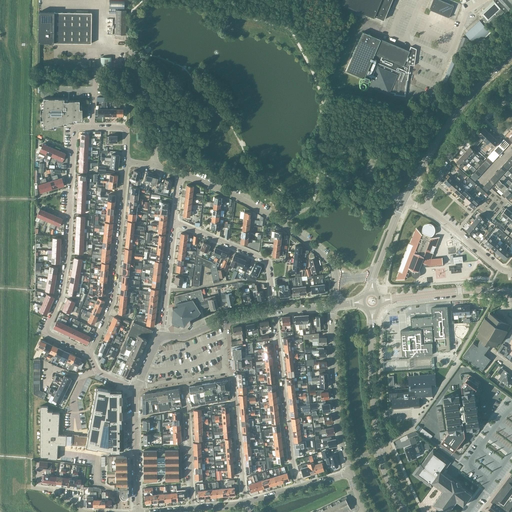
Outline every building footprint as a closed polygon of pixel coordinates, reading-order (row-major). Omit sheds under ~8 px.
[(109,0),(109,8),(124,8),(124,0),(109,0)] [(342,0),(341,4),(375,18),(376,17),(383,20),(389,6),(391,7),(394,0),(342,0)] [(433,0),(429,9),(435,12),(439,14),(441,14),(445,16),(449,18),(454,6),(440,0),(433,0)] [(489,26),(504,12),(494,0),(480,12),(484,16),(482,18),(484,20),(483,22),(485,25),(487,23),(489,26)] [(511,0),(495,0),(495,1),(506,12),(511,6),(511,0)] [(126,10),(115,10),(115,35),(126,35),(126,10)] [(91,13),(39,12),(38,12),(38,43),(91,44),(91,13)] [(475,45),(490,31),(479,20),(465,34),(475,45)] [(360,77),(363,78),(363,80),(367,82),(368,80),(370,81),(371,82),(370,85),(388,93),(394,94),(394,96),(401,97),(401,95),(404,95),(406,82),(406,80),(407,80),(409,70),(410,65),(414,65),(416,49),(411,46),(410,47),(409,51),(381,40),(362,32),(346,71),(360,77)] [(101,57),(100,67),(111,67),(112,57),(101,57)] [(449,84),(457,65),(459,62),(452,59),(443,81),(449,84)] [(63,122),(63,119),(82,119),(82,109),(79,109),(79,100),(69,100),(68,100),(68,101),(67,101),(67,99),(64,99),(64,98),(43,98),(43,101),(43,109),(40,109),(40,119),(43,119),(43,128),(53,128),(53,127),(53,125),(56,125),(63,125),(63,122)] [(483,140),(489,133),(484,128),(483,129),(482,128),(481,130),(481,131),(478,135),(480,137),(478,140),(477,139),(472,144),(476,147),(483,140)] [(81,134),(80,140),(93,141),(93,138),(88,138),(88,135),(90,132),(83,132),(83,134),(81,134)] [(489,133),(483,140),(485,142),(483,145),(485,147),(494,137),(489,133)] [(113,142),(117,142),(117,136),(109,136),(106,136),(106,144),(113,144),(113,142)] [(485,147),(483,149),(481,151),(484,155),(486,152),(485,152),(490,146),(492,148),(496,144),(497,145),(498,143),(499,141),(494,137),(485,147)] [(496,148),(501,153),(509,144),(504,139),(496,148)] [(39,151),(38,153),(44,156),(48,146),(43,144),(41,147),(39,151)] [(46,159),(48,155),(51,156),(54,149),(48,146),(44,156),(43,158),(46,159)] [(470,146),(465,151),(475,160),(477,163),(478,162),(480,165),(483,161),(481,159),(480,160),(474,155),(476,152),(472,148),(470,146)] [(501,153),(496,148),(488,157),(493,161),(501,153)] [(59,151),(54,149),(51,156),(54,157),(53,160),(55,161),(56,158),(59,151)] [(56,158),(55,161),(61,164),(62,161),(65,154),(59,151),(56,158)] [(475,160),(465,151),(461,156),(467,162),(470,159),(473,162),(475,160)] [(471,165),(467,162),(461,156),(456,161),(459,163),(457,165),(461,169),(463,167),(465,164),(469,167),(471,165)] [(119,162),(104,160),(104,163),(110,164),(110,168),(118,169),(119,162)] [(134,171),(131,178),(136,179),(134,184),(137,185),(140,186),(141,181),(142,177),(139,176),(140,173),(134,171)] [(449,186),(458,177),(460,174),(458,172),(454,177),(451,174),(446,179),(447,180),(444,182),(449,186)] [(53,180),(50,181),(52,189),(58,187),(54,175),(52,176),(53,180)] [(57,175),(54,175),(58,187),(64,185),(63,182),(62,178),(58,179),(57,175)] [(152,176),(149,186),(152,187),(153,184),(156,185),(159,176),(155,175),(155,176),(152,176)] [(458,177),(449,186),(454,191),(459,185),(457,183),(460,179),(458,177)] [(45,178),(43,179),(46,191),(52,189),(50,181),(46,182),(45,178)] [(46,191),(43,179),(40,180),(41,184),(38,185),(40,192),(46,191)] [(165,179),(164,183),(160,182),(159,188),(162,189),(161,192),(164,192),(165,188),(169,189),(171,181),(165,179)] [(511,191),(508,188),(499,180),(496,184),(501,188),(500,189),(500,190),(510,199),(511,196),(511,191)] [(459,185),(454,191),(459,195),(468,185),(466,184),(465,185),(462,182),(459,185)] [(491,187),(486,183),(482,188),(487,192),(491,187)] [(468,185),(459,195),(464,199),(469,193),(467,191),(470,188),(468,185)] [(472,196),(469,193),(464,199),(469,204),(477,194),(475,192),(472,196)] [(480,196),(477,194),(469,204),(474,208),(474,207),(475,208),(477,206),(476,206),(479,202),(476,200),(480,196)] [(115,201),(99,200),(97,200),(96,203),(105,204),(107,204),(107,207),(114,208),(115,201)] [(502,214),(498,218),(501,220),(501,219),(504,221),(511,212),(507,208),(506,209),(504,211),(503,212),(503,211),(501,213),(502,214)] [(40,223),(45,211),(39,209),(36,216),(40,218),(38,222),(40,223)] [(45,211),(40,223),(43,224),(45,220),(48,221),(51,214),(45,211)] [(511,212),(504,221),(503,222),(501,225),(499,227),(503,230),(505,228),(504,227),(506,224),(509,220),(511,223),(511,221),(511,212)] [(51,214),(48,221),(51,223),(49,227),(51,228),(56,216),(51,214)] [(475,220),(485,228),(486,226),(483,222),(485,220),(479,215),(475,220)] [(62,219),(56,216),(51,228),(54,229),(56,225),(59,226),(62,219)] [(485,228),(475,220),(471,225),(477,230),(479,227),(483,230),(485,228)] [(128,221),(127,228),(134,228),(136,229),(139,229),(140,229),(143,229),(144,227),(137,226),(138,223),(135,222),(128,221)] [(429,224),(429,223),(428,223),(428,224),(427,224),(426,224),(425,224),(425,225),(424,225),(424,226),(423,226),(423,227),(422,228),(422,229),(422,230),(422,231),(422,232),(423,232),(423,233),(422,234),(416,228),(410,244),(409,244),(399,271),(400,271),(396,280),(407,279),(410,271),(412,272),(412,273),(412,274),(412,275),(412,276),(413,276),(413,277),(414,277),(415,277),(415,278),(416,278),(417,278),(417,277),(418,277),(419,277),(419,276),(420,275),(420,274),(420,273),(420,272),(420,271),(419,271),(418,270),(419,269),(421,269),(422,266),(420,265),(421,264),(427,266),(443,265),(442,258),(434,259),(433,261),(430,259),(433,253),(431,252),(434,246),(435,246),(439,237),(430,237),(431,236),(432,236),(432,235),(433,235),(433,234),(434,234),(434,233),(435,232),(435,231),(435,230),(435,229),(435,228),(435,227),(434,227),(434,226),(433,226),(433,225),(432,225),(432,226),(429,224)] [(477,230),(471,225),(466,230),(472,235),(475,232),(478,235),(480,233),(477,230)] [(490,247),(498,237),(496,235),(495,236),(493,234),(485,243),(490,247)] [(498,237),(490,247),(495,251),(500,245),(498,243),(501,239),(498,237)] [(110,242),(97,241),(93,241),(93,244),(102,245),(102,248),(110,249),(110,242)] [(210,245),(203,242),(200,249),(197,248),(196,254),(202,256),(204,250),(207,252),(207,251),(209,247),(210,245)] [(500,245),(495,251),(500,255),(508,245),(506,243),(503,247),(500,245)] [(508,245),(500,255),(505,259),(510,253),(507,251),(510,247),(508,245)] [(186,247),(179,246),(178,252),(191,254),(192,254),(195,254),(195,251),(185,250),(186,247)] [(216,261),(221,250),(215,247),(212,254),(215,255),(215,257),(215,258),(214,260),(213,263),(215,264),(216,261)] [(125,248),(124,255),(131,255),(134,256),(142,257),(143,254),(135,253),(131,252),(132,249),(125,248)] [(215,264),(216,264),(218,265),(221,258),(224,259),(227,253),(221,250),(216,261),(215,264)] [(92,254),(92,257),(95,257),(101,258),(101,261),(108,262),(109,255),(92,254)] [(205,266),(208,260),(206,260),(196,255),(195,264),(201,265),(201,264),(205,266)] [(234,270),(239,258),(237,257),(238,256),(234,255),(230,264),(233,266),(232,269),(234,270)] [(74,258),(73,264),(85,266),(86,263),(81,263),(82,259),(81,259),(78,258),(74,258)] [(239,258),(234,270),(235,269),(237,270),(238,268),(244,271),(247,264),(247,263),(245,262),(245,260),(240,258),(239,258)] [(318,272),(317,266),(318,266),(316,258),(309,260),(311,268),(310,269),(311,274),(318,272)] [(177,259),(177,265),(187,266),(190,267),(193,267),(194,267),(194,264),(192,264),(192,263),(184,262),(184,259),(177,259)] [(205,266),(210,269),(213,263),(208,260),(205,266)] [(254,264),(248,279),(248,280),(255,280),(257,275),(261,267),(255,264),(254,264)] [(148,267),(144,267),(142,266),(142,269),(150,270),(150,273),(160,274),(161,268),(148,267)] [(80,271),(72,270),(71,276),(83,278),(84,275),(79,275),(80,271)] [(322,275),(316,275),(318,292),(324,292),(324,287),(325,287),(325,285),(324,285),(324,284),(320,284),(319,278),(323,278),(322,275)] [(122,276),(121,282),(135,284),(137,284),(139,284),(140,281),(138,280),(137,280),(133,280),(129,279),(129,277),(122,276)] [(174,283),(177,283),(177,287),(182,288),(182,280),(187,281),(187,278),(175,276),(174,283)] [(297,278),(299,295),(306,294),(305,286),(302,287),(301,276),(300,276),(297,277),(297,278)] [(159,281),(146,279),(146,282),(149,283),(152,283),(151,286),(158,287),(159,281)] [(78,283),(70,282),(69,288),(81,290),(82,287),(77,287),(78,283)] [(54,286),(42,284),(41,286),(46,287),(45,291),(53,292),(54,286)] [(256,290),(253,290),(254,296),(257,296),(258,300),(264,299),(262,291),(258,291),(257,285),(255,285),(255,287),(256,290)] [(284,285),(279,285),(279,291),(280,297),(288,296),(288,295),(290,295),(289,288),(288,289),(288,290),(287,290),(285,290),(284,286),(284,285)] [(128,289),(121,288),(120,295),(133,296),(136,296),(136,294),(136,293),(127,292),(128,289)] [(205,307),(203,298),(201,289),(174,296),(174,304),(174,307),(172,308),(171,321),(172,321),(172,324),(178,327),(180,325),(184,326),(187,322),(190,325),(192,322),(200,312),(199,309),(200,308),(202,308),(205,307)] [(245,290),(242,290),(244,303),(251,301),(249,291),(245,292),(245,291),(245,290)] [(234,297),(233,296),(232,296),(231,293),(225,294),(225,293),(221,294),(222,301),(226,301),(227,306),(233,305),(233,300),(234,299),(234,298),(234,297)] [(54,297),(47,294),(45,297),(41,296),(40,298),(51,303),(54,297)] [(203,298),(205,307),(209,306),(210,310),(218,308),(215,295),(203,298)] [(90,302),(102,306),(104,300),(98,297),(96,301),(91,299),(90,301),(90,302)] [(49,309),(51,303),(40,298),(39,300),(43,302),(42,305),(49,309)] [(67,299),(65,304),(76,309),(77,307),(73,305),(75,302),(67,299)] [(102,306),(90,302),(89,304),(92,305),(92,306),(94,307),(93,310),(99,312),(102,306)] [(46,314),(49,309),(42,305),(37,304),(36,306),(40,308),(39,311),(46,314)] [(69,313),(70,313),(71,310),(75,312),(76,309),(65,304),(62,310),(67,312),(69,313)] [(143,306),(140,305),(140,306),(140,309),(145,309),(145,313),(148,313),(155,314),(156,308),(142,306),(143,306)] [(453,312),(454,315),(472,314),(472,318),(477,317),(476,309),(472,309),(472,310),(470,310),(470,305),(453,306),(453,312)] [(431,308),(432,316),(411,318),(412,329),(401,330),(403,356),(433,354),(432,344),(437,344),(437,351),(441,350),(441,351),(450,351),(449,338),(447,307),(431,308)] [(84,313),(85,313),(96,318),(99,312),(93,310),(91,313),(87,311),(82,309),(81,311),(84,313)] [(96,318),(85,313),(84,316),(89,318),(87,321),(94,324),(96,318)] [(482,371),(492,359),(485,354),(492,344),(496,347),(499,341),(501,342),(507,331),(505,330),(509,324),(504,321),(506,318),(501,316),(496,313),(494,316),(489,313),(486,319),(484,318),(478,329),(480,330),(476,335),(481,338),(477,345),(473,342),(462,356),(482,371)] [(302,329),(301,315),(294,316),(295,324),(298,323),(299,329),(300,335),(302,334),(305,334),(305,331),(305,329),(302,329)] [(290,324),(289,316),(282,317),(282,329),(286,329),(286,325),(290,324)] [(113,317),(111,323),(123,328),(124,326),(121,325),(121,324),(119,323),(120,320),(113,317)] [(59,331),(64,319),(62,318),(60,322),(57,321),(53,328),(59,331)] [(154,326),(155,320),(141,318),(139,318),(138,320),(138,321),(147,322),(146,325),(154,326)] [(67,320),(64,319),(59,331),(64,333),(68,326),(65,324),(67,320)] [(269,327),(268,320),(259,322),(260,329),(260,334),(264,333),(263,328),(269,327)] [(117,358),(111,371),(116,373),(116,372),(121,374),(126,362),(136,366),(138,360),(147,339),(151,330),(133,322),(127,335),(120,352),(117,358)] [(71,327),(68,326),(64,333),(70,336),(75,324),(73,323),(71,327)] [(111,323),(108,328),(115,331),(118,333),(120,330),(122,330),(123,328),(111,323)] [(254,328),(253,323),(246,325),(247,331),(251,330),(252,334),(258,333),(257,327),(254,328)] [(75,338),(79,331),(76,330),(78,326),(78,325),(75,324),(70,336),(75,338)] [(244,340),(243,332),(242,332),(241,326),(232,328),(234,334),(240,333),(241,340),(244,340)] [(82,333),(79,331),(75,338),(81,341),(86,330),(84,328),(82,333)] [(108,328),(106,334),(119,340),(120,337),(114,334),(115,331),(108,328)] [(89,331),(86,330),(81,341),(87,344),(90,336),(87,335),(89,331)] [(305,334),(302,334),(303,339),(312,339),(312,341),(318,341),(318,344),(326,344),(326,337),(318,337),(319,333),(315,333),(312,334),(308,334),(305,334)] [(106,334),(103,340),(110,343),(112,340),(118,342),(119,340),(106,334)] [(43,349),(47,342),(41,339),(37,347),(43,349)] [(103,340),(101,345),(113,351),(113,350),(114,348),(109,346),(110,343),(103,340)] [(46,351),(43,356),(44,356),(46,358),(47,355),(49,352),(52,345),(47,342),(43,349),(46,351)] [(232,348),(233,360),(254,358),(252,342),(248,343),(245,343),(239,345),(232,346),(233,348),(232,348)] [(296,343),(284,345),(284,351),(291,350),(291,347),(293,347),(293,346),(296,346),(296,343)] [(506,350),(507,347),(502,344),(498,352),(505,357),(508,352),(506,351),(506,350)] [(58,348),(52,345),(49,352),(55,355),(58,348)] [(99,351),(98,355),(104,357),(107,351),(111,353),(110,356),(114,357),(116,352),(117,352),(116,352),(114,351),(113,350),(113,351),(101,345),(98,351),(99,351)] [(312,347),(304,347),(305,351),(312,351),(312,353),(313,353),(318,353),(318,356),(326,356),(326,349),(324,349),(324,347),(312,347)] [(64,350),(58,348),(55,355),(57,356),(55,362),(58,363),(59,360),(59,359),(64,350)] [(64,350),(59,359),(65,362),(66,360),(69,353),(64,350)] [(75,356),(69,353),(66,360),(69,362),(66,367),(69,368),(70,366),(75,356)] [(70,366),(69,368),(72,370),(75,364),(77,366),(77,367),(80,369),(83,363),(80,362),(81,359),(75,356),(70,366)] [(297,356),(285,358),(286,364),(293,363),(293,361),(292,360),(295,360),(295,359),(298,359),(301,358),(301,357),(301,356),(297,356)] [(264,358),(265,361),(255,362),(256,365),(272,363),(271,357),(264,358)] [(233,360),(233,369),(235,369),(237,368),(237,371),(248,370),(255,369),(254,358),(233,360)] [(126,362),(121,374),(130,378),(136,366),(126,362)] [(299,369),(287,370),(287,377),(294,376),(294,372),(296,372),(299,371),(304,371),(303,368),(299,369)] [(263,374),(258,375),(259,377),(274,376),(273,369),(266,370),(266,373),(263,374)] [(503,369),(501,372),(503,373),(502,374),(505,376),(504,377),(501,381),(506,384),(509,387),(509,386),(511,386),(511,385),(511,383),(511,382),(511,381),(511,379),(511,377),(510,375),(503,369)] [(395,388),(389,389),(390,402),(390,400),(392,400),(392,410),(393,410),(393,409),(398,408),(398,409),(398,408),(411,407),(411,406),(414,406),(414,408),(420,408),(419,397),(422,397),(422,399),(422,397),(432,396),(432,399),(433,399),(433,398),(432,385),(436,384),(436,387),(435,371),(435,374),(419,375),(419,372),(419,375),(414,376),(414,373),(413,373),(414,376),(408,376),(408,373),(409,388),(395,389),(395,388)] [(479,428),(479,427),(474,392),(481,383),(470,375),(461,386),(463,400),(460,401),(459,394),(455,394),(453,394),(450,394),(448,395),(444,396),(449,431),(441,442),(453,452),(464,438),(465,436),(465,434),(464,429),(462,429),(461,422),(463,422),(466,422),(468,429),(468,430),(468,431),(469,432),(470,433),(471,433),(472,434),(473,434),(474,434),(475,434),(477,433),(477,432),(478,431),(479,431),(479,429),(479,428)] [(56,376),(55,379),(68,385),(71,379),(68,377),(66,376),(64,376),(63,379),(60,377),(59,378),(56,376)] [(55,379),(54,381),(57,382),(57,383),(60,384),(58,387),(65,391),(68,385),(55,379)] [(228,390),(229,390),(227,380),(220,381),(215,382),(218,402),(223,401),(230,400),(228,390)] [(215,382),(202,384),(205,404),(218,402),(215,382)] [(205,404),(202,384),(189,386),(190,389),(189,389),(189,393),(192,406),(205,404)] [(259,393),(275,391),(275,384),(264,385),(264,389),(258,389),(259,393)] [(491,386),(489,389),(499,397),(501,394),(491,386)] [(49,390),(53,392),(55,393),(63,397),(65,391),(58,387),(57,390),(54,389),(53,390),(50,388),(49,390)] [(40,406),(40,457),(47,457),(47,458),(49,458),(57,459),(58,445),(60,445),(86,446),(86,447),(97,449),(97,448),(109,451),(109,452),(119,452),(119,447),(117,447),(117,445),(119,445),(119,440),(117,440),(117,437),(119,437),(119,432),(117,432),(117,430),(119,430),(119,426),(119,422),(121,422),(121,417),(120,417),(120,411),(121,411),(121,402),(119,402),(119,396),(121,396),(121,392),(110,392),(110,390),(98,388),(97,388),(98,388),(97,391),(95,391),(94,400),(95,400),(94,406),(93,406),(91,414),(93,415),(92,421),(90,420),(89,429),(90,429),(89,435),(88,435),(88,436),(75,435),(61,434),(58,434),(59,413),(52,412),(52,411),(48,410),(48,406),(40,406)] [(169,407),(170,410),(181,408),(182,408),(178,388),(166,390),(169,407)] [(321,399),(329,398),(328,392),(323,392),(323,389),(315,390),(309,390),(309,394),(315,394),(315,395),(320,395),(321,399)] [(169,407),(166,390),(156,392),(158,402),(159,408),(159,411),(160,411),(170,410),(169,407)] [(51,394),(51,395),(54,397),(52,399),(60,403),(63,397),(55,393),(53,392),(51,394)] [(158,402),(156,392),(142,394),(143,414),(153,412),(152,405),(154,404),(153,403),(158,402)] [(239,401),(258,399),(257,393),(255,393),(255,397),(249,397),(247,397),(247,395),(246,395),(246,394),(239,395),(239,401)] [(301,396),(288,398),(289,404),(296,403),(296,400),(298,399),(301,399),(305,398),(306,398),(305,396),(301,396)] [(276,397),(268,398),(269,401),(266,402),(263,402),(260,402),(260,405),(277,403),(276,397)] [(311,403),(312,409),(322,408),(322,411),(330,410),(329,403),(325,404),(325,401),(321,402),(311,403)] [(310,408),(290,410),(290,417),(297,416),(297,413),(307,412),(310,411),(310,408)] [(155,415),(149,416),(149,419),(149,420),(143,420),(143,429),(150,429),(150,424),(153,424),(153,423),(156,422),(156,419),(160,419),(160,415),(155,415)] [(332,422),(331,415),(318,417),(318,415),(312,416),(313,420),(317,419),(318,421),(324,420),(324,423),(332,422)] [(310,425),(310,422),(305,422),(305,423),(301,423),(291,424),(292,430),(303,429),(303,426),(310,425)] [(263,433),(280,431),(279,424),(272,425),(272,429),(263,430),(263,433)] [(320,427),(317,427),(318,434),(326,432),(326,435),(334,434),(333,427),(329,428),(328,425),(320,427)] [(161,437),(161,433),(147,433),(147,434),(143,434),(143,443),(151,443),(150,437),(161,437)] [(327,437),(322,438),(323,445),(328,444),(329,447),(337,445),(335,439),(331,439),(331,437),(327,437)] [(412,446),(405,448),(409,460),(416,457),(415,454),(422,451),(419,443),(412,446)] [(308,447),(294,448),(295,454),(297,454),(302,454),(302,450),(314,449),(314,446),(308,447)] [(420,466),(414,474),(432,487),(435,482),(437,483),(436,484),(436,485),(443,490),(433,504),(438,508),(436,510),(436,511),(436,510),(434,511),(440,511),(442,510),(443,511),(448,511),(457,500),(464,505),(472,494),(465,489),(461,486),(462,484),(453,478),(444,471),(450,462),(433,449),(423,462),(423,463),(421,465),(420,466)] [(145,455),(145,461),(143,461),(144,470),(145,470),(145,476),(144,476),(144,481),(154,481),(157,481),(157,478),(165,478),(165,481),(172,480),(178,480),(178,476),(177,476),(177,470),(178,470),(178,461),(177,461),(177,455),(178,455),(178,450),(165,450),(165,453),(156,453),(156,450),(143,450),(143,455),(145,455)] [(327,450),(321,451),(322,456),(323,458),(324,464),(331,462),(332,467),(338,466),(336,462),(337,461),(336,458),(335,458),(334,454),(329,456),(327,450)] [(261,451),(258,452),(244,453),(244,459),(251,459),(251,456),(254,456),(254,455),(264,454),(264,451),(263,451),(262,451),(261,451)] [(128,456),(124,456),(107,456),(107,471),(116,471),(116,475),(117,475),(117,481),(116,481),(116,485),(114,485),(114,488),(117,488),(119,488),(119,495),(120,497),(121,498),(121,499),(122,499),(123,499),(124,499),(125,499),(126,499),(127,498),(128,497),(128,496),(128,495),(128,494),(127,494),(127,491),(128,491),(128,488),(127,488),(126,470),(126,460),(129,460),(128,456)] [(317,461),(313,462),(314,464),(316,472),(317,472),(319,471),(323,470),(322,467),(322,466),(323,465),(322,459),(317,461)] [(50,474),(51,471),(51,468),(52,462),(39,461),(39,468),(46,469),(45,475),(42,475),(43,475),(42,483),(47,483),(47,482),(49,482),(50,474)] [(314,464),(313,462),(310,463),(307,464),(308,466),(310,474),(316,472),(314,464)] [(308,466),(307,464),(297,466),(299,471),(301,470),(303,476),(304,476),(305,476),(310,475),(309,474),(310,474),(308,466)] [(278,468),(282,482),(289,480),(288,478),(287,475),(286,473),(282,474),(280,467),(278,468)] [(275,469),(277,475),(274,476),(276,484),(282,482),(278,468),(275,469)] [(59,477),(56,476),(55,483),(62,484),(63,476),(63,473),(63,469),(61,469),(60,469),(59,477)] [(265,472),(270,486),(276,484),(274,476),(270,478),(268,471),(265,472)] [(261,480),(263,488),(270,486),(265,472),(263,472),(264,477),(262,480),(261,480)] [(256,474),(252,475),(257,490),(263,488),(261,480),(258,481),(256,474)] [(252,475),(247,477),(247,480),(248,480),(250,479),(252,483),(248,484),(250,492),(251,491),(251,492),(253,492),(254,492),(254,491),(257,490),(252,475)] [(497,498),(497,500),(495,503),(495,502),(493,502),(488,509),(492,511),(505,511),(506,511),(508,511),(511,511),(511,480),(510,483),(508,482),(497,498)] [(186,489),(177,490),(178,500),(184,500),(184,497),(186,496),(186,489)] [(346,496),(336,502),(314,511),(312,511),(313,511),(311,511),(346,511),(350,510),(347,503),(349,502),(346,496)]
